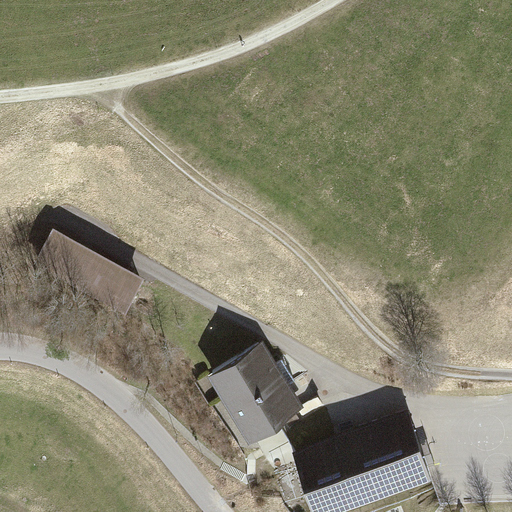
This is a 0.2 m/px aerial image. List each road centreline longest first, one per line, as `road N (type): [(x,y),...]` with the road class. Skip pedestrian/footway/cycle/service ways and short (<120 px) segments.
road 1 (track): [(511,374),(438,369),(387,345),(290,243),(172,158),(97,86)]
road 2 (tertiary): [(0,349),(53,357),(95,380),(219,511)]
road 3 (track): [(97,86),(215,57),(333,0)]
